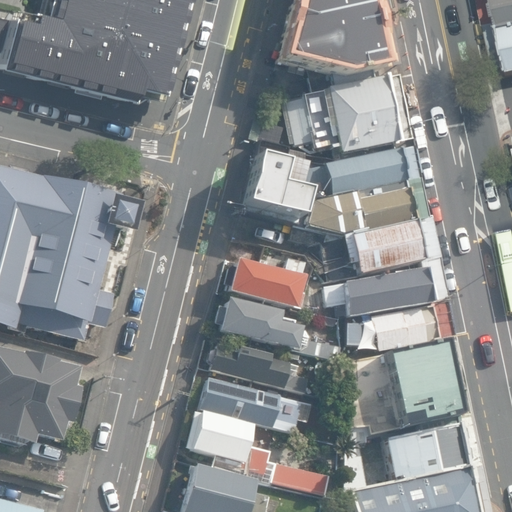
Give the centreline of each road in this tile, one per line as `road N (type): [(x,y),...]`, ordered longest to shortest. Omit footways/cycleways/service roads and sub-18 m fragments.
road 1 (secondary): [(198,160),(111,511)]
road 2 (secondary): [(458,112),(511,373)]
road 3 (unclassified): [(0,116),(198,160)]
road 4 (secondary): [(237,0),(198,160)]
